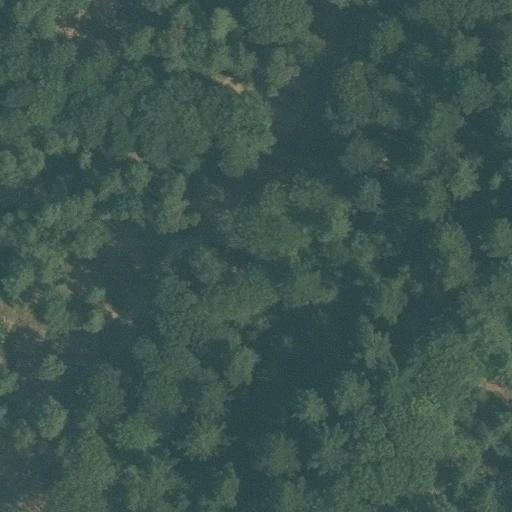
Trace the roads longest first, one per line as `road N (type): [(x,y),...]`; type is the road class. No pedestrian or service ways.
road 1 (track): [(0,70),(511,225)]
road 2 (track): [(310,511),(511,256)]
